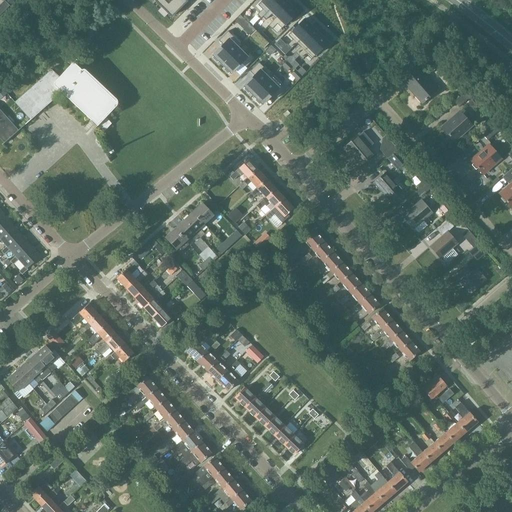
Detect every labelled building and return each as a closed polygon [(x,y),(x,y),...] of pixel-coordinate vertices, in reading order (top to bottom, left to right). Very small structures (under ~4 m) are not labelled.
[(185,0),(154,0),(171,17),(186,1),(185,0)] [(262,9),(257,15),(260,18),(267,11),(278,0),(262,0),(258,5),(262,9)] [(271,15),(266,21),(269,24),(270,24),(289,4),(284,0),(278,0),(267,11),(271,15)] [(269,24),(268,26),(271,29),(277,24),(281,28),(297,12),(289,4),(270,24),(269,24)] [(293,40),(287,45),(291,48),(296,43),(312,27),(304,19),(288,35),(293,40)] [(300,47),(295,52),(298,56),(320,34),(312,27),(296,43),(300,47)] [(214,56),(212,58),(216,62),(218,61),(222,64),(237,48),(229,39),(232,36),(227,32),(218,40),(223,45),(212,55),(214,56)] [(320,34),(298,56),(302,59),(307,54),(312,58),(328,42),(320,34)] [(237,48),(222,64),(225,67),(223,69),(228,74),(229,72),(231,73),(241,63),(245,67),(254,58),(249,54),(246,57),(237,48)] [(52,70),(14,103),(30,121),(62,93),(91,120),(92,119),(98,125),(97,125),(104,131),(105,132),(112,124),(111,123),(111,124),(106,118),(116,107),(118,104),(118,101),(115,98),(87,71),(83,69),(81,70),(74,63),(77,61),(76,60),(59,78),(52,71),(52,70)] [(245,87),(243,89),(248,93),(249,92),(253,95),(269,79),(268,79),(260,70),(263,67),(258,62),(250,71),(254,76),(244,86),(245,87)] [(422,103),(436,91),(416,68),(401,81),(407,88),(408,87),(422,103)] [(269,79),(253,95),(256,98),(255,100),(259,105),(261,103),(262,104),(272,94),(277,98),(286,89),(272,75),(268,79),(269,79)] [(458,107),(469,98),(464,93),(454,102),(458,107)] [(453,142),(471,126),(459,111),(441,127),(453,142)] [(0,139),(3,143),(1,145),(2,146),(18,131),(10,123),(9,124),(0,114),(0,139)] [(487,140),(497,131),(493,126),(482,135),(487,140)] [(362,132),(343,148),(359,166),(373,154),(368,147),(372,144),(362,132)] [(381,152),(387,158),(398,149),(392,142),(381,152)] [(482,175),(500,159),(488,145),(470,160),(482,175)] [(387,158),(395,168),(406,159),(398,149),(387,158)] [(238,169),(230,177),(233,181),(238,176),(240,176),(243,174),(248,179),(257,169),(248,160),(238,169)] [(257,188),(266,179),(257,169),(248,179),(257,188)] [(392,174),(390,176),(386,172),(374,183),(389,201),(404,188),(392,174)] [(266,198),(275,189),(266,179),(257,188),(248,196),(251,200),(256,195),(258,197),(261,193),(266,198)] [(242,190),(247,185),(244,182),(239,186),(242,190)] [(420,197),(431,188),(426,182),(416,192),(420,197)] [(511,208),(511,207),(511,182),(499,194),(511,208)] [(275,207),(284,199),(275,189),(266,198),(257,206),(260,210),(265,205),(267,206),(270,203),(275,207)] [(275,207),(266,216),(269,219),(274,214),(282,223),(289,216),(287,214),(293,208),(284,199),(275,207)] [(414,228),(431,213),(421,201),(403,216),(417,232),(414,228)] [(193,212),(204,224),(213,216),(202,204),(193,212)] [(199,228),(204,224),(193,212),(183,221),(194,233),(198,237),(199,237),(200,238),(205,234),(199,228)] [(0,239),(0,237),(13,226),(4,216),(0,219),(0,240),(0,239)] [(198,237),(194,233),(183,221),(174,229),(185,241),(190,236),(195,241),(198,237)] [(424,235),(437,226),(435,222),(421,231),(424,235)] [(448,232),(453,227),(449,222),(439,231),(443,236),(430,247),(440,259),(458,243),(448,232)] [(8,249),(22,236),(16,229),(13,226),(0,237),(0,239),(0,240),(6,247),(1,252),(4,255),(9,250),(8,249)] [(188,245),(185,241),(174,229),(165,238),(179,253),(188,245)] [(271,239),(266,233),(265,232),(252,244),(258,250),(271,239)] [(311,232),(296,245),(303,253),(304,255),(320,241),(311,232)] [(17,259),(31,246),(22,236),(8,249),(9,250),(15,257),(10,262),(13,265),(18,260),(17,259)] [(158,244),(157,243),(153,238),(135,255),(140,260),(158,244)] [(226,249),(232,244),(228,239),(222,244),(226,249)] [(320,241),(304,255),(305,256),(312,264),(328,251),(320,241)] [(472,257),(483,248),(479,243),(468,253),(472,257)] [(221,254),(226,249),(222,244),(217,249),(221,254)] [(17,259),(18,260),(24,267),(19,271),(22,274),(27,270),(26,269),(40,256),(31,246),(17,259)] [(203,262),(211,255),(207,251),(199,258),(203,262)] [(328,251),(312,264),(319,272),(321,274),(336,260),(328,251)] [(213,261),(209,257),(204,261),(208,266),(213,261)] [(336,260),(321,274),(322,275),(329,283),(344,270),(336,260)] [(125,288),(135,279),(131,274),(135,271),(133,269),(138,265),(135,261),(130,266),(126,269),(116,278),(125,288)] [(203,271),(208,266),(204,261),(198,266),(202,271),(203,271)] [(486,279),(479,272),(478,272),(473,276),(466,268),(456,277),(470,294),(481,285),(481,284),(487,279),(486,279)] [(344,270),(329,283),(336,291),(337,293),(353,279),(344,270)] [(134,298),(144,289),(138,283),(147,274),(144,271),(135,279),(125,288),(134,298)] [(353,279),(337,293),(345,302),(361,289),(353,279)] [(150,289),(156,284),(153,280),(147,286),(150,289)] [(143,307),(153,298),(144,289),(134,298),(143,307)] [(361,289),(345,302),(354,312),(369,298),(361,289)] [(152,317),(162,308),(158,304),(161,300),(160,298),(165,294),(162,290),(153,298),(143,307),(152,317)] [(369,298),(354,312),(355,313),(362,322),(378,308),(369,298)] [(168,308),(174,303),(171,300),(165,305),(168,308)] [(87,323),(97,314),(88,304),(74,316),(75,316),(69,321),(74,326),(83,317),(87,323)] [(161,327),(171,318),(162,308),(152,317),(161,327)] [(383,310),(369,322),(376,330),(390,318),(383,310)] [(97,332),(106,323),(97,314),(87,323),(78,331),(82,334),(87,330),(91,326),(97,332)] [(390,318),(376,330),(384,339),(398,326),(390,318)] [(106,342),(115,333),(106,323),(97,332),(93,336),(87,341),(92,345),(101,337),(106,342)] [(398,326),(384,339),(391,347),(405,335),(398,326)] [(210,347),(205,342),(203,341),(209,335),(206,331),(199,338),(186,351),(197,361),(216,341),(210,347)] [(115,352),(124,343),(115,333),(106,342),(97,350),(101,355),(110,347),(114,352),(115,352)] [(405,335),(391,347),(398,355),(412,343),(405,335)] [(207,371),(217,361),(210,354),(213,351),(214,351),(220,344),(216,341),(197,361),(207,371)] [(115,352),(114,352),(105,360),(109,363),(114,359),(115,360),(119,357),(124,362),(133,353),(124,343),(115,352)] [(412,343),(398,355),(405,363),(419,351),(412,343)] [(56,367),(51,361),(55,358),(45,346),(35,354),(51,372),(56,367)] [(223,361),(230,354),(226,351),(220,357),(223,361)] [(35,354),(26,362),(41,379),(42,380),(51,372),(35,354)] [(78,355),(70,363),(75,369),(83,361),(78,355)] [(234,370),(240,364),(237,360),(230,367),(227,370),(217,381),(227,391),(240,377),(234,370)] [(217,381),(227,370),(217,361),(207,371),(217,381)] [(41,379),(26,362),(16,371),(31,388),(32,388),(27,383),(32,378),(37,383),(41,379)] [(16,371),(7,379),(18,391),(23,386),(28,391),(31,388),(16,371)] [(431,400),(446,387),(437,376),(421,389),(431,400)] [(146,397),(157,388),(147,377),(126,395),(129,398),(136,393),(137,394),(141,391),(146,397)] [(68,392),(74,387),(70,382),(64,387),(68,392)] [(63,397),(68,392),(64,387),(59,393),(63,397)] [(244,387),(234,397),(244,407),(254,397),(244,387)] [(155,407),(165,398),(157,388),(146,397),(135,406),(138,409),(145,404),(149,400),(155,407)] [(78,402),(82,398),(75,390),(71,394),(78,402)] [(74,406),(78,402),(71,394),(67,398),(74,406)] [(0,408),(7,417),(17,408),(8,397),(0,403),(0,408)] [(254,397),(244,407),(254,416),(264,406),(254,397)] [(70,409),(74,406),(67,398),(63,402),(70,409)] [(164,418),(175,409),(165,398),(155,407),(164,418)] [(50,409),(55,404),(51,400),(46,405),(50,409)] [(66,413),(70,409),(63,402),(59,405),(66,413)] [(457,423),(465,432),(477,422),(460,403),(455,407),(463,417),(457,423)] [(45,414),(50,409),(46,405),(41,410),(45,414)] [(62,417),(66,413),(59,405),(55,409),(62,417)] [(264,406),(254,416),(264,426),(274,415),(264,406)] [(58,420),(62,417),(55,409),(51,413),(58,420)] [(173,429),(184,420),(175,409),(164,418),(160,421),(153,427),(156,431),(162,426),(164,428),(168,424),(173,429)] [(147,420),(150,418),(154,414),(151,411),(144,416),(145,417),(147,420)] [(449,421),(453,418),(448,412),(444,416),(449,421)] [(54,424),(58,420),(51,413),(47,416),(54,424)] [(323,414),(318,422),(323,425),(328,417),(323,414)] [(274,415),(264,426),(274,435),(284,425),(274,415)] [(50,428),(54,424),(47,416),(43,420),(50,428)] [(99,424),(94,418),(92,416),(83,424),(91,432),(99,424)] [(46,431),(50,428),(43,420),(39,424),(46,431)] [(182,440),(193,431),(184,420),(173,429),(182,440)] [(438,431),(442,427),(437,422),(433,425),(438,431)] [(454,442),(465,432),(457,423),(446,432),(454,442)] [(284,425),(274,435),(283,444),(293,434),(284,425)] [(182,440),(178,443),(181,447),(185,443),(191,451),(202,441),(193,431),(182,440)] [(165,442),(172,436),(169,432),(162,438),(165,442)] [(426,441),(430,438),(425,432),(421,436),(426,441)] [(442,452),(454,442),(446,432),(434,442),(442,452)] [(293,434),(283,444),(294,454),(304,444),(293,434)] [(0,466),(0,467),(15,454),(7,444),(4,440),(0,443),(0,466)] [(191,451),(179,460),(184,466),(192,460),(196,465),(211,453),(202,441),(191,451)] [(414,442),(408,446),(417,457),(411,462),(405,456),(400,460),(410,471),(415,467),(419,472),(431,462),(422,452),(414,442)] [(431,462),(442,452),(434,442),(422,452),(431,462)] [(174,453),(181,447),(178,443),(171,449),(174,453)] [(366,447),(369,453),(375,451),(372,444),(366,447)] [(53,470),(64,461),(61,456),(50,465),(53,470)] [(214,456),(193,475),(197,479),(207,471),(212,477),(223,467),(214,456)] [(407,481),(399,472),(390,462),(385,466),(394,476),(387,482),(395,492),(407,481)] [(221,487),(232,478),(223,467),(212,477),(208,480),(201,486),(204,489),(211,484),(213,486),(217,482),(221,487)] [(162,475),(171,486),(180,478),(176,473),(171,478),(167,472),(162,475)] [(384,501),(395,492),(387,482),(378,472),(374,475),(378,479),(370,486),(376,492),(384,501)] [(230,498),(241,489),(232,478),(221,487),(230,498)] [(49,498),(47,496),(40,489),(46,483),(43,479),(36,485),(38,487),(30,494),(41,506),(49,498)] [(372,511),(384,501),(376,492),(370,486),(367,482),(363,485),(367,490),(360,497),(364,502),(372,511)] [(51,500),(57,494),(64,487),(60,484),(53,490),(47,496),(49,498),(41,506),(46,511),(56,511),(59,509),(58,508),(51,500)] [(241,489),(230,498),(239,509),(250,500),(241,489)] [(371,511),(372,511),(364,502),(360,497),(355,492),(344,502),(348,507),(353,511),(352,511),(371,511)] [(223,511),(229,505),(226,501),(219,507),(223,511)] [(62,511),(67,505),(64,502),(58,508),(59,509),(56,511),(62,511)] [(345,510),(348,507),(344,502),(340,505),(345,510)]
